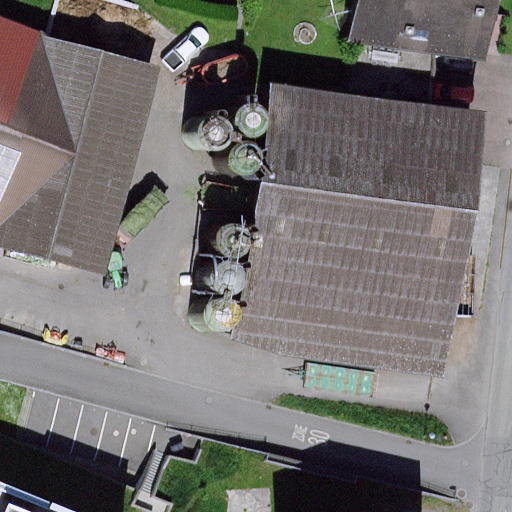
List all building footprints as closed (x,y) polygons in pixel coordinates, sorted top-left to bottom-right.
[(485,0),(353,0),(348,41),(478,59),(485,0)] [(43,41),(0,24),(0,254),(91,278),(145,67),(43,41)] [(457,112),(247,84),(212,348),(422,376),(457,112)] [(224,139),(229,137),(234,134),(237,129),(238,123),(238,117),(235,112),(231,108),(226,105),(220,104),(215,105),(209,107),(205,112),(203,117),(202,123),(204,129),(207,134),(212,138),(218,140),(224,139)] [(186,152),(192,150),(196,147),(199,142),(201,136),(200,130),(198,125),(194,121),(189,118),(183,117),(177,118),(172,120),(168,125),(165,130),(165,136),(166,142),(169,147),(174,151),(180,153),(186,152)] [(218,179),(223,177),(228,173),(231,168),(232,162),(232,157),(229,151),(225,147),(220,144),(214,143),(209,144),(203,146),(199,151),(197,156),(196,162),(198,168),(201,173),(206,177),(212,179),(218,179)] [(207,258),(213,256),(217,252),(220,247),(222,241),(221,236),(219,230),(215,226),(210,223),(204,222),(198,223),(193,226),(189,230),(186,236),(186,242),(187,247),(191,253),(196,256),(201,258),(207,258)] [(201,297),(207,295),(211,291),(214,286),(216,281),(215,275),(213,269),(209,265),(204,262),(198,261),(192,262),(187,265),(183,269),(180,275),(180,281),(181,287),(185,292),(190,295),(195,297),(201,297)] [(197,336),(202,334),(207,331),(210,326),(212,320),(211,314),(209,309),(205,304),(200,302),(194,300),(188,301),(183,304),(179,308),(176,314),(175,320),(177,326),(180,331),(185,335),(191,336),(197,336)] [(54,511),(0,490),(0,511),(54,511)]
